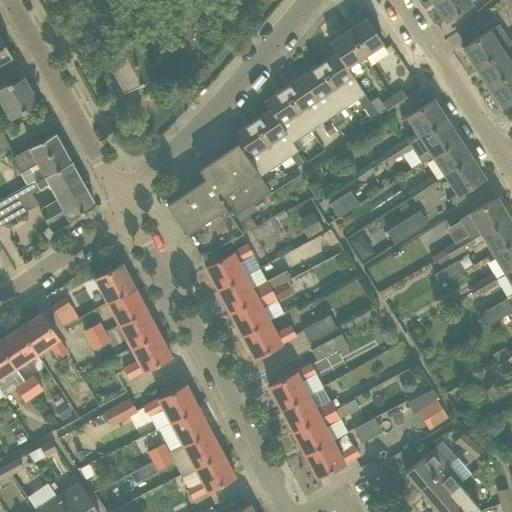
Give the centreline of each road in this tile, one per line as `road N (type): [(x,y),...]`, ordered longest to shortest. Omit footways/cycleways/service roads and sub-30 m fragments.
road 1 (residential): [(127,205),(296,511)]
road 2 (residential): [(127,205),(309,0)]
road 3 (residential): [(11,0),(127,205)]
road 4 (residential): [(500,158),(397,0)]
road 5 (residential): [(0,298),(127,205)]
